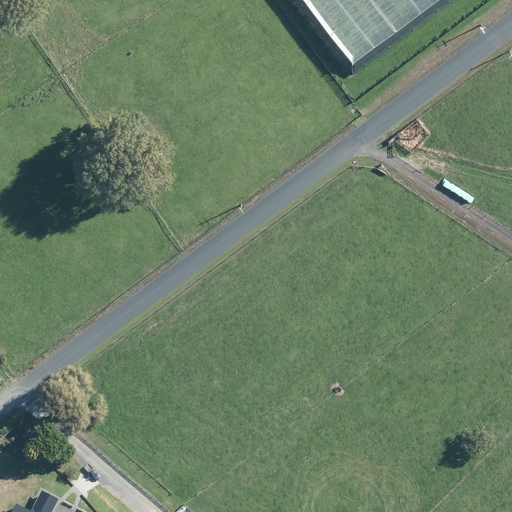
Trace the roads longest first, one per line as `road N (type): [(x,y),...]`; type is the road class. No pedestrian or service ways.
road 1 (residential): [(0,406),(511,21)]
road 2 (unknown): [(23,388),(153,511)]
